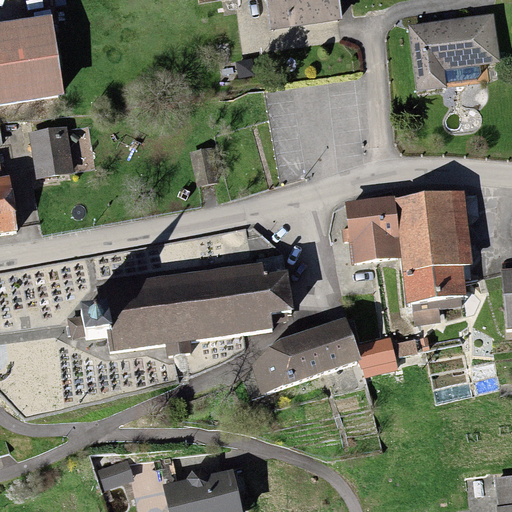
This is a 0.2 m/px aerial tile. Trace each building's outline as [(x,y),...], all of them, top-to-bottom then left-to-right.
[(336,0),(266,0),(271,37),(340,28),(336,0)] [(24,18),(0,20),(0,86),(33,82),(24,18)] [(493,18),(412,27),(418,89),(448,86),(445,64),(498,59),(493,18)] [(64,135),(30,141),(37,185),(72,179),(64,135)] [(210,155),(192,158),(199,192),(217,188),(210,155)] [(10,194),(0,194),(0,244),(15,243),(10,194)] [(465,205),(350,215),(354,265),(403,260),(408,315),(464,310),(461,275),(472,274),(465,205)] [(256,267),(105,290),(107,302),(81,306),(83,317),(68,319),(71,340),(84,338),(84,342),(105,339),(108,356),(164,348),(165,360),(193,356),(191,344),(273,331),(272,324),(291,321),(284,277),(258,281),(256,267)] [(262,401),(291,394),(363,370),(368,385),(397,376),(387,345),(356,355),(347,330),(278,353),(253,373),(262,401)] [(126,460),(97,470),(104,491),(133,480),(126,460)] [(242,511),(233,469),(161,485),(167,511),(242,511)] [(511,511),(511,486),(496,488),(498,511),(511,511)]
